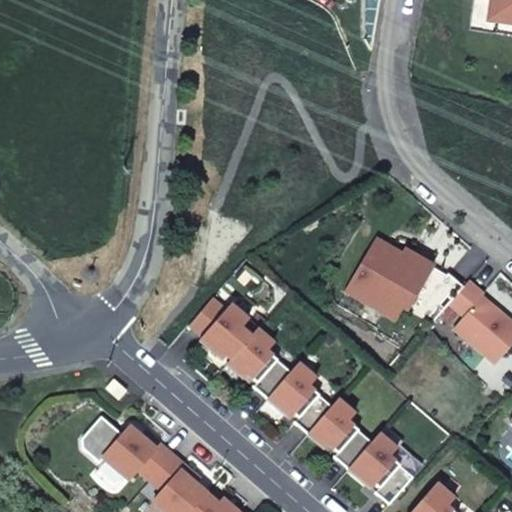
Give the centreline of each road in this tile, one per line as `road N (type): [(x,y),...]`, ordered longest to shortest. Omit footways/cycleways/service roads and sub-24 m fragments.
road 1 (unclassified): [(99,330),(142,271),(156,204),(172,0)]
road 2 (residential): [(511,258),(406,164),(387,121),(380,76),(392,0)]
road 3 (residential): [(308,511),(99,330)]
road 4 (tertiary): [(68,342),(44,286),(0,245)]
